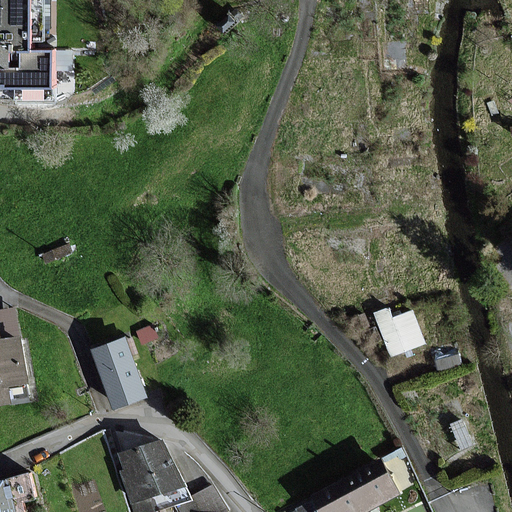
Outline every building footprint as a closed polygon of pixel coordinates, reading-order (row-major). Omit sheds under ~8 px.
[(54,0),(0,0),(0,88),(16,88),(16,100),(56,100),(56,92),(72,92),(72,50),(54,50),(54,0)] [(393,300),(376,307),(393,351),(430,337),(416,302),(397,309),(393,300)] [(0,404),(8,403),(6,386),(26,383),(20,340),(0,342),(0,404)] [(94,351),(115,408),(145,397),(124,340),(94,351)] [(161,442),(121,454),(128,470),(122,473),(136,511),(148,511),(189,499),(161,442)] [(365,511),(399,494),(381,462),(298,509),(299,511),(365,511)] [(8,481),(0,482),(0,511),(24,511),(22,502),(34,499),(29,476),(8,481)]
